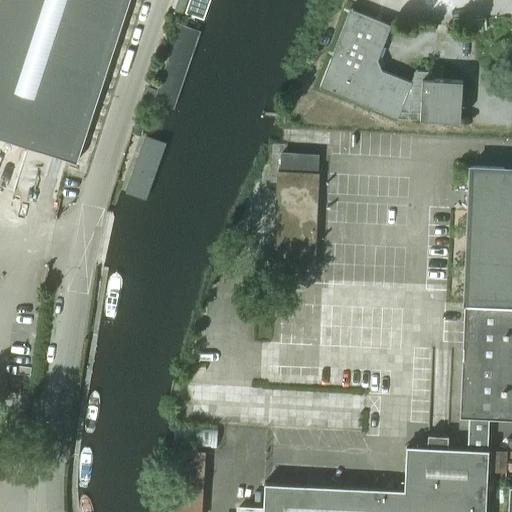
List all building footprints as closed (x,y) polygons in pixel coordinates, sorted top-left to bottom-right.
[(129,0),(0,0),(0,137),(77,162),(129,0)] [(208,0),(186,0),(183,11),(203,17),(208,0)] [(349,8),(319,86),(397,117),(460,121),(462,80),(412,78),(411,82),(382,69),(378,59),(391,24),(349,8)] [(198,32),(179,25),(152,102),(172,108),(198,32)] [(162,137),(146,132),(124,193),(141,198),(162,137)] [(460,416),(468,416),(489,417),(511,418),(511,168),(471,166),(460,416)] [(276,170),(271,269),(311,271),(317,172),(276,170)] [(484,511),(486,470),(496,471),(497,454),(487,454),(488,450),(487,449),(489,417),(468,416),(466,448),(446,448),(447,436),(427,435),(426,447),(405,445),(403,490),(263,484),(262,510),(237,509),(236,511),(484,511)]
